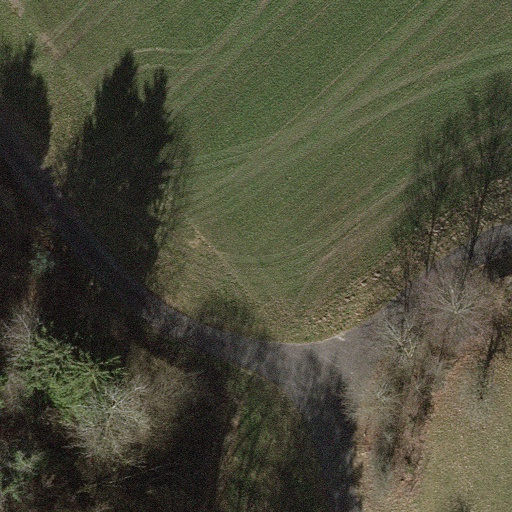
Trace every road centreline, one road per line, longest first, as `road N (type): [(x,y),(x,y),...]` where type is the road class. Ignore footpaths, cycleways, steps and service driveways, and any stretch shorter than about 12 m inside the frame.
road 1 (track): [(353,511),(335,375),(252,363),(170,337),(94,256),(0,130)]
road 2 (track): [(335,375),(377,351),(471,262),(511,244)]
